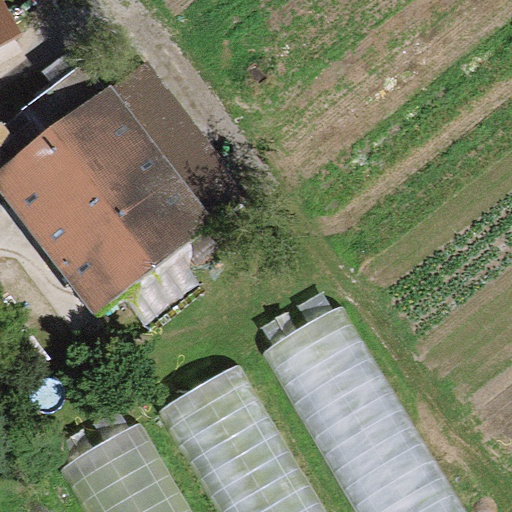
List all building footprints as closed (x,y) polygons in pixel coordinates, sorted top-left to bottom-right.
[(0,0),(0,37),(21,25),(6,0),(0,0)] [(101,81),(0,162),(0,183),(102,310),(214,219),(101,81)] [(273,345),(365,511),(471,511),(354,300),(273,345)] [(169,406),(229,511),(337,511),(251,360),(169,406)] [(78,463),(102,511),(206,511),(161,421),(78,463)]
